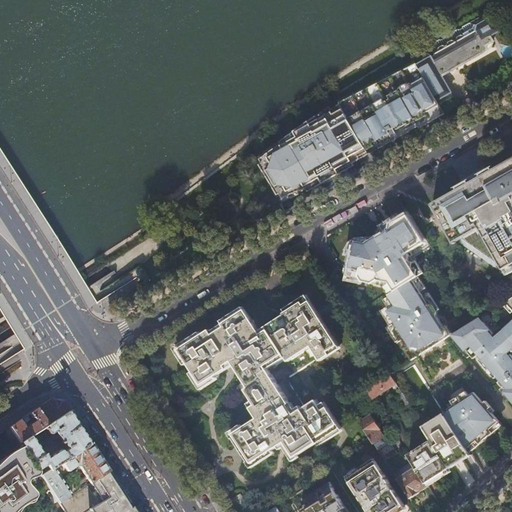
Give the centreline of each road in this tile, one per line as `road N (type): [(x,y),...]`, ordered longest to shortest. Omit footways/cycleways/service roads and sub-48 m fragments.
road 1 (residential): [(88,339),(126,329),(511,104)]
road 2 (primary): [(88,339),(0,201)]
road 3 (primary): [(79,379),(168,511)]
road 4 (primary): [(193,511),(124,402)]
